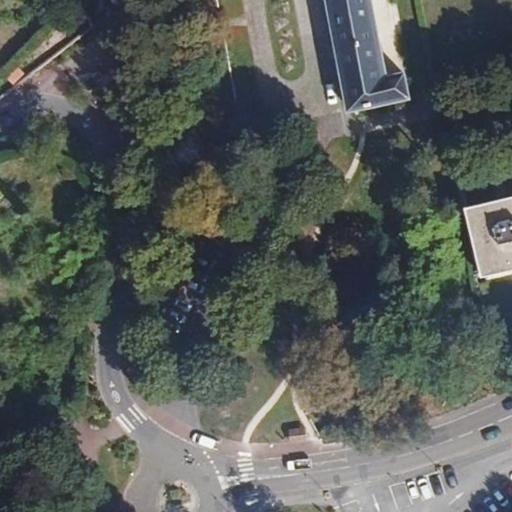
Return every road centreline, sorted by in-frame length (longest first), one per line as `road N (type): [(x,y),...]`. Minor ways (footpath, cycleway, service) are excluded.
road 1 (tertiary): [(166,459),(114,391),(107,360),(115,185),(109,154),(77,112)]
road 2 (tertiary): [(511,416),(350,468),(211,483)]
road 3 (residential): [(77,112),(149,0)]
